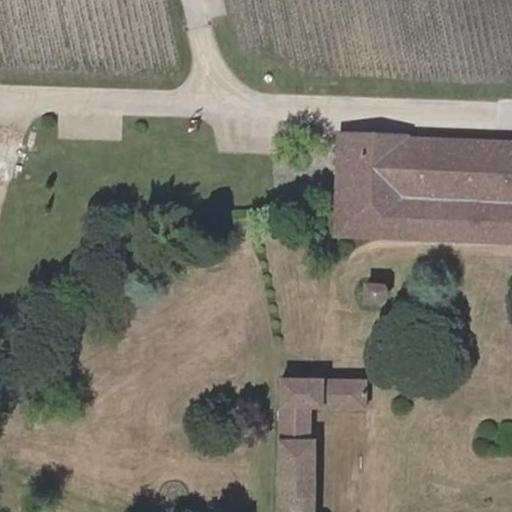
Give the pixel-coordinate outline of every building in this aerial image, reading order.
[(511,143),(407,140),(407,137),(340,135),(335,211),(333,236),(511,242),(511,143)] [(383,286),(366,285),(364,303),(385,305),(386,291),(383,286)] [(365,382),(333,382),(280,381),(278,511),(312,511),(315,442),(308,442),(308,408),(364,409),(365,382)] [(132,410),(124,410),(125,424),(132,423),(132,410)] [(159,419),(148,420),(149,432),(160,431),(159,419)]
